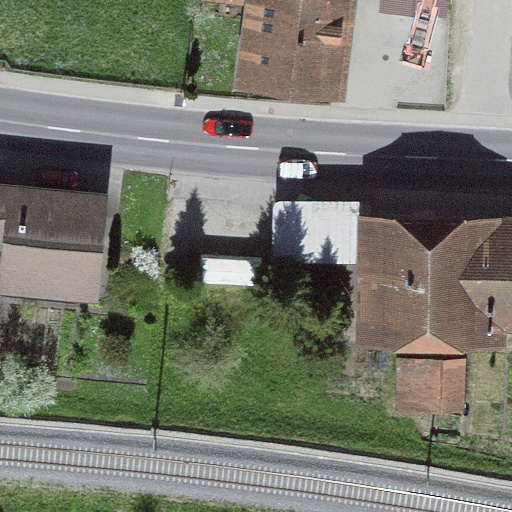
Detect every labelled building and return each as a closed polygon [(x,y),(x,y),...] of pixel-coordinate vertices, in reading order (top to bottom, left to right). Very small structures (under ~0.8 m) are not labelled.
[(259,0),(250,70),(330,80),(340,0),(259,0)] [(440,0),(385,0),(385,7),(439,11),(440,0)] [(93,284),(102,197),(0,186),(0,232),(6,233),(2,275),(93,284)] [(511,226),(370,223),(369,321),(488,323),(511,321),(511,226)] [(294,230),(294,252),(329,254),(330,231),(294,230)] [(256,283),(260,254),(208,245),(203,275),(256,283)] [(461,358),(401,359),(402,403),(424,403),(424,407),(459,408),(461,358)]
